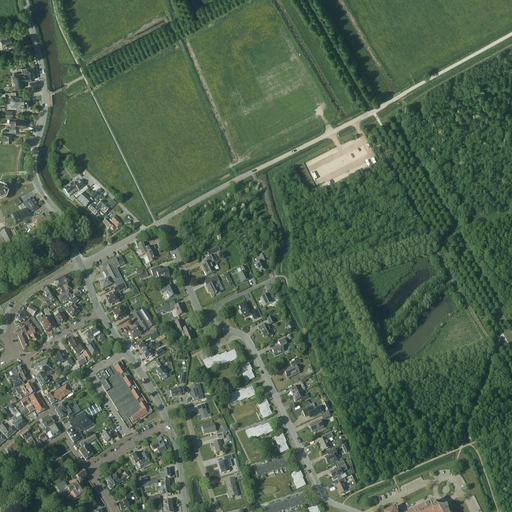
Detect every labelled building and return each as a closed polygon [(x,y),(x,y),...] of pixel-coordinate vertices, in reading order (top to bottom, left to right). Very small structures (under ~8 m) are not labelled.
[(0,35),(0,40),(1,41),(2,44),(7,43),(8,47),(7,48),(14,46),(13,41),(12,41),(10,34),(0,36),(0,35)] [(26,67),(21,68),(22,72),(14,73),(16,89),(24,88),(23,80),(28,80),(34,79),(33,66),(26,67)] [(27,103),(26,103),(26,101),(22,101),(16,102),(16,99),(11,99),(11,107),(17,106),(17,108),(27,108),(27,107),(28,106),(28,104),(27,103)] [(15,119),(9,118),(9,122),(11,123),(11,128),(9,128),(9,131),(9,132),(16,132),(16,128),(15,128),(15,125),(25,126),(25,123),(26,123),(26,121),(26,119),(15,118),(15,119)] [(2,135),(2,143),(6,143),(6,142),(12,142),(12,135),(2,135)] [(69,196),(78,190),(79,190),(86,185),(82,180),(75,185),(73,183),(64,189),(69,196)] [(86,186),(77,193),(79,196),(88,189),(86,186)] [(95,200),(96,201),(99,197),(95,193),(90,199),(84,193),(78,200),(86,207),(92,201),(93,202),(95,200)] [(29,214),(35,210),(38,208),(32,198),(22,205),(26,209),(13,215),(17,223),(31,217),(29,214)] [(111,207),(103,200),(99,205),(95,202),(94,204),(93,205),(92,205),(89,210),(95,216),(99,212),(99,213),(103,216),(111,207)] [(31,220),(37,231),(50,224),(49,222),(52,221),(48,213),(42,217),(41,214),(31,220)] [(117,229),(122,224),(114,216),(110,220),(112,222),(111,223),(115,228),(116,227),(117,229)] [(115,228),(111,223),(112,222),(110,220),(108,218),(105,221),(103,223),(108,229),(110,228),(113,230),(115,228)] [(6,246),(14,242),(8,229),(0,232),(0,234),(2,239),(0,239),(0,240),(2,245),(5,244),(6,246)] [(39,246),(37,247),(34,242),(25,247),(28,252),(28,253),(33,261),(44,254),(39,246)] [(153,245),(147,248),(145,243),(141,245),(141,244),(138,245),(142,255),(145,254),(149,263),(154,261),(153,259),(156,258),(153,250),(155,249),(153,245)] [(220,251),(218,247),(207,253),(209,256),(220,251)] [(217,260),(214,255),(212,256),(212,255),(205,259),(207,262),(201,266),(206,276),(215,272),(211,263),(215,261),(217,260)] [(124,284),(116,269),(124,264),(121,258),(116,260),(115,259),(99,267),(102,272),(103,271),(107,279),(100,283),(103,290),(112,285),(114,284),(116,288),(124,284)] [(265,270),(261,261),(254,264),(259,273),(265,270)] [(239,269),(241,273),(238,275),(242,283),(248,280),(244,273),(247,272),(244,266),(239,269)] [(159,271),(157,267),(149,270),(152,277),(157,274),(159,279),(168,275),(165,268),(159,271)] [(218,281),(216,275),(208,279),(211,284),(205,286),(207,290),(208,290),(211,297),(220,293),(215,283),(218,281)] [(59,280),(69,298),(72,297),(69,291),(71,290),(67,283),(69,282),(66,276),(59,280)] [(60,303),(69,298),(59,280),(53,283),(56,289),(59,288),(63,294),(57,297),(60,303)] [(167,288),(165,283),(159,286),(161,293),(166,291),(169,298),(177,295),(173,285),(167,288)] [(127,288),(124,284),(116,288),(114,289),(116,292),(114,293),(105,297),(110,306),(118,302),(116,298),(121,295),(119,292),(127,288)] [(43,299),(47,307),(56,302),(49,288),(44,290),(46,295),(45,295),(46,297),(43,299)] [(274,298),(270,290),(266,292),(267,295),(260,298),(262,302),(261,303),(263,307),(272,303),(271,300),(274,298)] [(75,305),(77,303),(80,300),(77,297),(74,298),(71,300),(68,302),(75,305)] [(175,305),(174,301),(167,304),(170,311),(175,309),(178,316),(185,313),(181,303),(175,305)] [(250,313),(245,303),(239,306),(241,310),(239,310),(241,314),(242,314),(244,317),(251,314),(253,320),(258,318),(254,311),(250,313)] [(72,306),(70,304),(65,309),(66,311),(65,312),(69,315),(70,315),(72,317),(78,311),(72,305),(72,306)] [(126,316),(125,313),(128,312),(126,309),(127,308),(124,304),(116,308),(116,310),(114,311),(113,313),(115,315),(114,316),(116,319),(117,319),(118,320),(126,316)] [(29,307),(27,311),(25,310),(26,308),(22,306),(21,309),(20,309),(14,320),(20,323),(21,321),(24,322),(26,318),(27,319),(30,315),(33,316),(36,311),(29,307)] [(62,313),(60,308),(57,310),(59,315),(55,317),(59,324),(61,323),(61,324),(63,323),(65,321),(66,321),(62,313)] [(154,325),(145,309),(140,312),(134,315),(133,316),(135,320),(132,322),(136,327),(128,333),(132,340),(141,334),(140,334),(143,332),(148,329),(154,325)] [(44,319),(51,330),(55,328),(52,322),(52,321),(51,320),(50,319),(49,317),(50,316),(48,312),(44,314),(47,318),(44,319)] [(51,330),(44,319),(42,320),(40,316),(38,317),(37,318),(39,322),(40,322),(42,325),(41,325),(42,327),(43,327),(46,333),(51,330)] [(266,319),(269,326),(275,323),(272,317),(266,319)] [(23,334),(17,336),(24,352),(29,349),(26,343),(32,340),(33,343),(38,341),(33,330),(35,329),(30,320),(24,323),(27,327),(21,329),(23,334)] [(181,320),(173,323),(177,334),(181,333),(184,342),(186,341),(187,343),(193,341),(192,340),(194,339),(191,332),(192,332),(190,327),(185,329),(181,320)] [(271,335),(266,325),(259,328),(264,338),(271,335)] [(88,331),(93,338),(98,335),(100,339),(99,340),(101,342),(105,340),(98,330),(97,330),(95,326),(92,328),(91,328),(89,329),(89,330),(88,331)] [(93,338),(88,331),(87,330),(86,331),(85,331),(85,332),(86,334),(84,335),(86,339),(85,339),(88,344),(86,346),(92,356),(97,352),(90,340),(93,338)] [(158,336),(156,333),(149,337),(151,341),(158,336)] [(74,338),(68,342),(73,349),(78,356),(81,354),(81,353),(82,352),(88,361),(92,358),(86,350),(85,350),(81,344),(79,346),(74,338)] [(286,345),(283,339),(277,342),(279,345),(271,349),(274,356),(284,351),(282,347),(286,345)] [(147,346),(144,342),(138,346),(137,347),(139,350),(140,349),(145,357),(144,357),(146,360),(146,359),(147,359),(153,355),(150,352),(156,348),(160,346),(158,343),(154,345),(152,342),(147,346)] [(155,353),(158,357),(165,352),(162,348),(155,353)] [(230,361),(229,362),(229,363),(237,359),(233,350),(226,354),(230,361)] [(70,358),(66,360),(62,352),(55,355),(60,364),(67,361),(70,367),(73,365),(70,358)] [(230,361),(226,354),(226,352),(219,356),(222,363),(221,364),(221,365),(229,362),(230,361)] [(222,363),(219,356),(218,355),(210,359),(214,366),(213,366),(214,368),(221,364),(222,363)] [(214,366),(210,359),(210,357),(202,361),(206,368),(205,369),(206,370),(213,366),(214,366)] [(76,362),(79,367),(86,362),(83,358),(76,362)] [(164,363),(161,358),(155,362),(159,369),(156,371),(158,374),(157,375),(160,379),(161,378),(163,380),(167,378),(165,376),(167,375),(166,373),(165,371),(164,370),(162,367),(161,365),(164,363)] [(35,377),(41,387),(49,383),(46,377),(46,376),(52,372),(54,371),(48,359),(36,366),(41,374),(35,377)] [(300,363),(299,360),(290,364),(291,367),(283,371),(287,379),(298,373),(295,366),(300,363)] [(117,372),(122,368),(121,367),(123,365),(120,361),(113,365),(117,372)] [(243,374),(250,371),(251,370),(247,363),(241,366),(240,365),(239,366),(242,374),(243,374)] [(95,376),(124,422),(129,419),(128,418),(134,414),(141,410),(137,404),(133,397),(129,391),(125,384),(121,378),(117,372),(113,365),(112,365),(95,376)] [(9,378),(14,390),(24,385),(23,383),(29,380),(22,366),(14,370),(16,375),(9,378)] [(121,378),(128,374),(125,369),(123,370),(122,368),(117,372),(121,378)] [(243,374),(242,374),(241,374),(245,382),(253,378),(250,371),(243,374)] [(125,384),(130,381),(129,379),(131,378),(128,374),(121,378),(125,384)] [(129,391),(136,386),(133,382),(131,383),(130,381),(125,384),(129,391)] [(292,397),(301,392),(304,390),(303,387),(300,382),(292,386),(294,389),(289,391),(292,397)] [(53,383),(46,387),(48,392),(55,388),(56,391),(61,388),(59,385),(56,387),(54,383),(53,383)] [(30,395),(35,392),(30,384),(26,387),(25,385),(16,390),(19,396),(20,395),(22,399),(25,397),(25,398),(30,395)] [(57,401),(59,402),(61,400),(61,399),(71,392),(66,384),(53,393),(53,392),(52,393),(52,392),(46,396),(52,405),(57,401)] [(192,387),(190,387),(191,391),(192,390),(194,397),(193,397),(194,401),(202,399),(200,395),(201,395),(199,388),(199,389),(198,385),(196,385),(192,387)] [(133,397),(138,394),(137,392),(139,391),(136,386),(129,391),(133,397)] [(247,398),(246,398),(247,399),(255,395),(251,387),(243,390),(247,398)] [(184,393),(183,388),(179,389),(179,388),(170,390),(172,398),(181,395),(181,394),(184,393)] [(247,398),(243,390),(243,389),(236,393),(239,400),(238,401),(239,402),(246,398),(247,398)] [(239,400),(236,393),(235,391),(227,395),(231,403),(230,403),(231,404),(238,401),(239,400)] [(301,392),(292,397),(294,402),(299,400),(300,402),(308,398),(306,394),(302,395),(301,392)] [(32,406),(40,401),(37,394),(29,399),(28,398),(20,403),(23,408),(31,404),(32,406)] [(137,404),(144,399),(141,394),(139,395),(138,394),(133,397),(137,404)] [(141,410),(146,406),(145,405),(147,404),(144,399),(137,404),(141,410)] [(260,411),(268,408),(269,407),(265,400),(258,403),(258,402),(256,403),(260,410),(260,411)] [(41,401),(40,401),(32,406),(27,409),(30,413),(35,410),(38,414),(46,410),(41,401)] [(69,405),(65,407),(63,403),(59,406),(59,407),(55,410),(60,419),(65,416),(63,413),(66,411),(68,414),(67,414),(69,417),(79,412),(76,406),(71,409),(69,405)] [(66,432),(73,443),(79,440),(78,439),(82,436),(79,433),(93,425),(89,418),(101,411),(97,404),(68,422),(72,429),(66,432)] [(207,415),(204,405),(196,407),(199,417),(197,417),(198,421),(208,418),(207,415)] [(141,410),(145,417),(151,413),(152,411),(149,407),(147,408),(146,406),(141,410)] [(313,410),(311,407),(302,411),(305,418),(309,416),(310,419),(324,412),(321,406),(313,410)] [(5,407),(4,408),(3,407),(0,409),(0,410),(1,412),(1,411),(8,420),(11,418),(8,414),(9,414),(5,409),(6,408),(5,407)] [(260,411),(260,410),(259,411),(263,419),(271,415),(268,408),(260,411)] [(145,417),(141,410),(134,414),(138,419),(139,418),(141,420),(145,417)] [(21,416),(19,413),(11,419),(14,423),(12,424),(18,431),(26,424),(20,417),(21,416)] [(136,420),(138,419),(134,414),(128,418),(129,419),(129,420),(132,425),(137,422),(136,420)] [(42,423),(45,429),(54,423),(51,417),(42,423)] [(325,427),(321,420),(309,425),(312,433),(325,427)] [(265,434),(263,434),(264,436),(272,432),(268,423),(261,427),(265,434)] [(11,427),(9,428),(5,424),(2,427),(5,431),(3,433),(8,439),(16,432),(12,428),(11,427)] [(51,435),(53,438),(60,434),(55,424),(45,431),(47,434),(49,433),(50,435),(51,435)] [(215,431),(213,424),(202,427),(204,434),(215,431)] [(108,427),(105,429),(106,431),(101,435),(105,440),(104,441),(105,442),(106,442),(107,443),(113,438),(112,438),(109,433),(111,432),(113,430),(110,425),(108,427)] [(265,434),(261,427),(261,426),(253,429),(256,437),(256,438),(263,434),(265,434)] [(256,437),(253,429),(252,428),(245,432),(248,439),(247,439),(248,440),(256,437)] [(24,439),(29,444),(34,440),(31,437),(26,431),(20,436),(24,440),(24,439)] [(323,439),(318,441),(323,451),(330,447),(327,440),(333,437),(330,432),(321,436),(323,439)] [(277,446),(284,442),(286,442),(282,434),(275,438),(275,437),(273,438),(277,445),(277,446)] [(85,461),(86,460),(93,455),(86,445),(96,439),(93,435),(79,444),(82,448),(78,451),(85,461)] [(223,452),(220,441),(213,443),(216,454),(223,452)] [(7,454),(9,457),(14,453),(13,452),(19,448),(14,442),(5,449),(8,453),(7,454)] [(158,444),(157,442),(150,446),(152,451),(156,449),(157,450),(159,454),(166,450),(164,447),(162,442),(158,444)] [(277,446),(277,445),(276,446),(280,454),(288,450),(284,442),(277,446)] [(35,446),(38,451),(43,447),(39,443),(35,446)] [(328,456),(324,458),(328,465),(337,461),(335,456),(337,455),(335,449),(327,453),(328,456)] [(133,460),(135,464),(138,462),(140,467),(149,462),(148,460),(149,459),(145,452),(142,453),(142,454),(138,456),(137,453),(131,456),(131,457),(130,457),(132,460),(133,460)] [(7,463),(11,460),(6,455),(3,458),(7,463)] [(224,461),(218,463),(221,474),(230,471),(229,468),(232,467),(230,460),(232,460),(231,455),(223,458),(224,461)] [(280,468),(281,470),(289,466),(285,457),(277,461),(280,468)] [(280,468),(277,461),(276,460),(269,463),(273,471),(272,471),(273,472),(280,468)] [(345,465),(343,461),(336,465),(338,468),(330,472),(333,479),(337,477),(340,476),(343,474),(342,473),(348,470),(345,465)] [(273,471),(269,463),(269,462),(262,466),(265,473),(264,473),(265,474),(272,471),(273,471)] [(265,473),(262,466),(261,465),(253,468),(257,475),(256,476),(257,477),(264,473),(265,473)] [(159,473),(163,472),(164,474),(160,474),(161,479),(165,479),(165,477),(170,477),(168,469),(164,470),(163,469),(159,470),(159,473)] [(294,481),(302,477),(303,477),(299,470),(292,473),(290,473),(294,481)] [(80,495),(86,492),(81,485),(83,484),(81,481),(86,477),(85,475),(83,472),(76,477),(78,479),(79,482),(73,486),(72,485),(68,488),(64,482),(57,487),(63,497),(72,492),(76,498),(80,495)] [(108,485),(107,487),(109,490),(111,490),(117,486),(117,487),(122,483),(123,483),(130,477),(126,472),(122,475),(124,476),(120,479),(116,474),(110,478),(110,477),(105,481),(108,485)] [(294,481),(293,481),(297,489),(306,485),(302,477),(294,481)] [(235,484),(233,478),(225,481),(228,494),(227,495),(229,499),(237,496),(234,484),(235,484)] [(336,486),(341,495),(347,492),(344,484),(346,482),(344,479),(338,481),(340,485),(336,486)] [(156,490),(169,488),(168,482),(160,483),(160,487),(155,488),(156,490)] [(135,496),(133,492),(124,497),(126,500),(118,504),(120,508),(119,508),(120,511),(121,510),(122,511),(130,507),(128,503),(129,503),(127,499),(135,496)] [(298,505),(298,506),(306,502),(302,494),(295,498),(298,505)] [(298,505),(295,498),(294,497),(287,501),(290,507),(290,508),(290,509),(298,505)] [(290,507),(287,501),(286,500),(279,503),(283,510),(282,510),(282,511),(290,508),(290,507)] [(283,510),(279,503),(279,502),(271,506),(274,511),(278,511),(282,510),(283,510)] [(449,511),(449,510),(447,507),(445,508),(443,508),(442,508),(441,508),(442,505),(439,504),(438,507),(437,507),(436,506),(435,504),(433,502),(430,504),(413,511),(449,511)]
